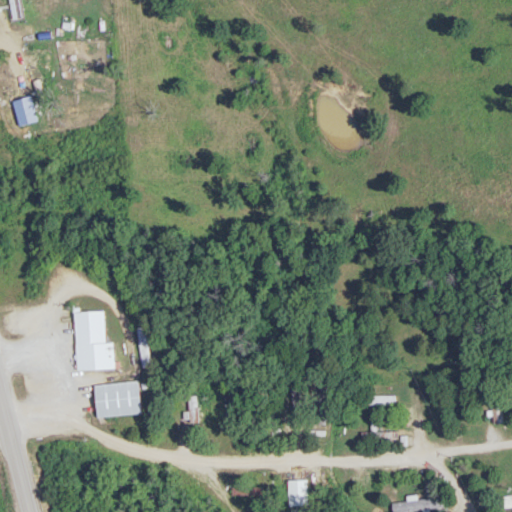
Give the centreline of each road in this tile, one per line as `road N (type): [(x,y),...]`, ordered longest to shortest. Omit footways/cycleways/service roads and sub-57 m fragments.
road 1 (residential): [(232,511),(208,463),(136,452),(60,419),(0,424)]
road 2 (residential): [(449,486),(420,458),(511,447),(458,500),(449,486)]
road 3 (residential): [(208,463),(420,458)]
